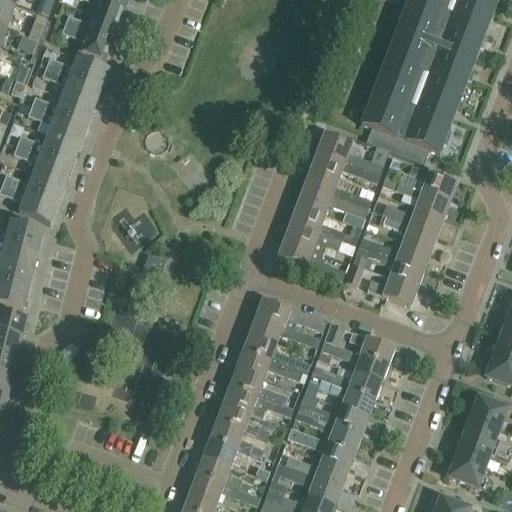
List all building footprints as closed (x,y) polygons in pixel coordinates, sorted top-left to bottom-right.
[(19,0),(0,0),(0,2),(16,8),(19,0)] [(94,8),(90,17),(118,28),(125,10),(98,0),(75,0),(75,1),(94,8)] [(98,0),(125,10),(128,0),(98,0)] [(408,0),(404,12),(401,11),(398,20),(400,21),(391,46),(388,44),(385,53),(388,55),(360,129),(370,133),(365,148),(423,170),(428,155),(438,159),(442,149),(445,150),(450,137),(447,136),(467,85),(469,86),(473,77),(470,75),(479,52),(482,53),(486,44),(483,43),(498,0),(408,0)] [(0,6),(0,30),(7,33),(15,12),(0,6)] [(68,20),(64,29),(111,46),(118,28),(90,17),(87,27),(68,20)] [(30,36),(39,39),(45,23),(36,20),(30,36)] [(111,46),(64,29),(61,37),(80,45),(76,55),(104,65),(111,46)] [(49,63),(45,72),(100,93),(108,73),(75,61),(71,71),(49,63)] [(21,70),(15,85),(26,89),(31,74),(21,70)] [(64,90),(61,100),(93,112),(100,93),(45,72),(42,81),(64,90)] [(26,89),(15,85),(10,98),(21,102),(26,89)] [(34,101),(31,111),(86,132),(93,112),(61,100),(57,110),(34,101)] [(50,129),(46,139),(79,151),(86,132),(31,111),(27,120),(50,129)] [(0,116),(0,127),(6,129),(10,118),(1,114),(0,116)] [(323,138),(316,156),(367,175),(370,167),(347,158),(351,148),(323,138)] [(19,140),(16,149),(72,170),(79,151),(46,139),(42,149),(19,140)] [(35,168),(32,177),(64,189),(72,170),(16,149),(12,159),(35,168)] [(316,156),(309,173),(337,184),(340,175),(375,189),(379,179),(367,175),(316,156)] [(424,186),(420,194),(449,205),(456,187),(411,170),(407,179),(424,186)] [(388,172),(384,181),(394,185),(398,175),(388,172)] [(309,173),(303,191),(365,214),(369,205),(334,192),(337,184),(309,173)] [(5,179),(2,188),(57,209),(64,189),(32,177),(28,187),(5,179)] [(417,204),(414,212),(443,222),(449,205),(420,194),(394,185),(384,181),(381,191),(417,204)] [(57,209),(2,188),(0,192),(0,198),(21,206),(17,217),(49,229),(57,209)] [(303,191),(296,209),(324,219),(327,210),(362,223),(365,214),(303,191)] [(289,227),(341,246),(354,250),(360,233),(351,229),(347,239),(320,229),(324,219),(296,209),(289,227)] [(382,220),(436,240),(443,222),(414,212),(411,219),(385,210),(385,211),(380,209),(377,218),(382,220)] [(404,239),(401,247),(429,258),(436,240),(382,220),(378,228),(381,229),(393,233),(392,234),(404,239)] [(0,233),(0,244),(37,254),(43,233),(10,224),(7,235),(0,233)] [(289,227),(283,244),(320,258),(323,249),(338,253),(341,246),(289,227)] [(361,243),(358,252),(422,275),(429,258),(401,247),(397,256),(361,243)] [(0,254),(2,255),(0,263),(0,265),(32,274),(37,254),(0,244),(0,254)] [(320,258),(283,244),(276,262),(304,272),(341,286),(345,277),(318,267),(320,258)] [(391,273),(388,282),(416,293),(422,275),(358,252),(355,259),(391,273)] [(142,273),(159,279),(164,266),(147,260),(143,271),(142,273)] [(0,286),(27,293),(32,274),(0,265),(0,286)] [(351,270),(345,287),(356,291),(362,274),(351,270)] [(416,293),(388,282),(384,292),(374,289),(371,298),(381,301),(409,312),(416,293)] [(27,293),(0,286),(0,308),(22,314),(27,293)] [(261,304),(254,321),(283,331),(286,324),(322,338),(325,328),(261,304)] [(0,334),(22,341),(27,322),(0,314),(0,334)] [(278,349),(283,342),(305,350),(308,341),(284,331),(283,331),(254,321),(248,338),(278,349)] [(511,323),(508,322),(501,342),(511,345),(511,323)] [(340,333),(329,329),(323,346),(334,350),(340,333)] [(0,355),(17,360),(22,341),(0,334),(0,355)] [(358,359),(387,369),(393,353),(365,343),(366,342),(352,337),(348,346),(361,351),(358,359)] [(278,349),(248,338),(241,355),(302,378),(306,379),(310,370),(273,356),(278,349)] [(511,345),(501,342),(494,361),(511,367),(511,345)] [(353,376),(381,387),(387,369),(334,350),(323,346),(320,356),(355,369),(353,376)] [(0,376),(12,380),(17,360),(0,355),(0,376)] [(302,378),(241,355),(235,373),(263,383),(266,375),(298,387),(302,378)] [(511,367),(494,361),(486,381),(511,391),(511,367)] [(310,381),(324,386),(374,404),(381,387),(353,376),(350,384),(313,371),(310,381)] [(235,373),(228,390),(283,410),(287,401),(260,391),(263,383),(235,373)] [(0,396),(7,399),(12,380),(0,376),(0,396)] [(343,402),(340,411),(368,421),(374,404),(324,386),(321,394),(343,402)] [(228,390),(221,409),(249,419),(262,423),(265,414),(280,419),(283,410),(228,390)] [(478,403),(470,423),(499,434),(503,423),(510,425),(511,420),(511,415),(506,414),(478,403)] [(300,407),(297,416),(361,440),(368,421),(340,411),(336,420),(300,407)] [(221,409),(215,426),(243,436),(265,445),(269,436),(258,432),(258,431),(247,427),(249,419),(221,409)] [(330,437),(327,446),(355,457),(361,440),(297,416),(294,423),(330,437)] [(470,423),(463,442),(495,454),(498,446),(495,445),(499,434),(470,423)] [(215,426),(208,443),(259,462),(262,454),(251,450),(252,449),(240,445),(243,436),(215,426)] [(323,457),(320,465),(348,475),(355,457),(327,446),(327,447),(290,433),(286,443),(323,457)] [(463,442),(456,461),(485,472),(489,462),(492,463),(495,454),(463,442)] [(208,443),(202,460),(230,471),(233,462),(245,467),(246,466),(256,470),(259,462),(208,443)] [(280,459),(276,469),(341,493),(348,475),(320,465),(317,473),(287,462),(280,459)] [(202,460),(195,479),(246,498),(249,490),(241,487),(241,485),(227,480),(230,471),(202,460)] [(485,472),(456,461),(448,481),(477,492),(484,495),(487,486),(481,483),(485,472)] [(310,492),(306,501),(334,511),(341,493),(276,469),(270,486),(276,488),(278,481),(310,492)] [(195,479),(189,496),(217,506),(220,498),(256,511),(259,503),(246,498),(195,479)] [(189,496),(182,511),(214,511),(217,506),(189,496)] [(280,501),(277,509),(277,510),(283,511),(333,511),(334,511),(306,501),(303,509),(280,501)] [(462,511),(440,503),(436,511),(462,511)]
